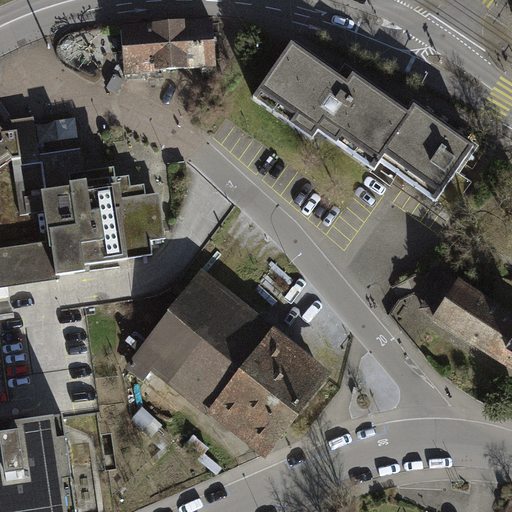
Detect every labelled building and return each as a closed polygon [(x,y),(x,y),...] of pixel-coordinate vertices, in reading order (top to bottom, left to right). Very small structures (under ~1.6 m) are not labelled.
[(148,26),(123,29),(124,46),(126,74),(126,81),(157,78),(157,71),(185,69),(215,66),(212,21),(181,24),(148,26)] [(375,171),(381,163),(379,162),(411,116),(409,114),(353,75),(347,83),(292,44),(254,99),(313,140),(319,132),(375,171)] [(414,106),(409,114),(411,116),(379,162),(381,163),(436,202),(474,149),(414,106)] [(0,162),(9,157),(13,163),(17,162),(21,161),(17,135),(13,135),(11,122),(0,123),(0,162)] [(9,157),(0,162),(0,284),(76,274),(86,273),(85,266),(153,256),(151,241),(166,239),(161,205),(147,207),(146,196),(132,198),(131,188),(117,190),(115,179),(86,182),(82,161),(19,171),(17,162),(13,163),(9,157)] [(442,274),(421,308),(436,318),(435,319),(511,369),(511,318),(459,283),(458,285),(442,274)] [(197,282),(142,351),(217,409),(271,340),(197,282)] [(268,450),(323,381),(271,340),(217,409),(268,450)] [(72,511),(77,511),(63,416),(31,421),(30,415),(0,419),(0,511),(72,511)]
